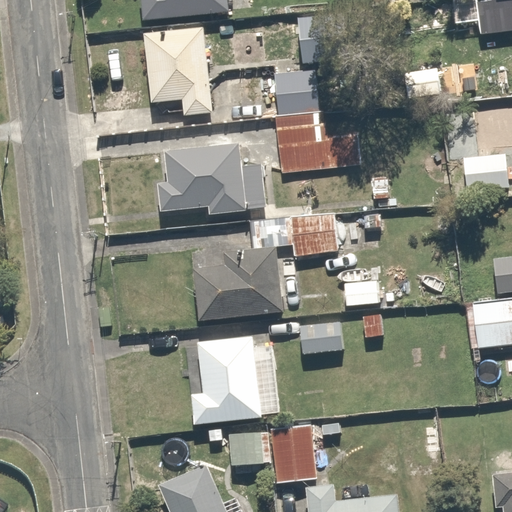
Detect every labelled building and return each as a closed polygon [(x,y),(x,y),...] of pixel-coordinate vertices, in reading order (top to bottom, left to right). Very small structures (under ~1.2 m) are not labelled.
[(122,0),(125,35),(224,28),(222,0),(122,0)] [(201,132),(200,43),(137,44),(138,117),(172,116),(172,133),(201,132)] [(430,85),(397,87),(398,115),(431,113),(430,85)] [(306,89),(263,90),(264,131),(307,130),(306,89)] [(259,135),(262,192),(347,187),(345,156),(288,159),(287,134),(259,135)] [(229,184),(226,155),(150,162),(154,201),(138,203),(141,231),(199,225),(200,234),(234,230),(232,215),(254,213),(251,182),(229,184)] [(498,169),(451,172),(454,206),(501,202),(498,169)] [(320,268),(319,232),(236,234),(237,264),(276,263),(276,270),(320,268)] [(170,282),(174,338),(273,331),(268,264),(230,266),(230,278),(170,282)] [(511,272),(479,276),(482,308),(511,305),(511,272)] [(363,298),(334,298),(334,323),(363,323),(363,298)] [(396,313),(365,316),(368,341),(399,337),(396,313)] [(511,319),(462,318),(461,363),(511,364),(511,319)] [(363,334),(345,334),(345,352),(363,352),(363,334)] [(325,343),(288,343),(288,369),(325,369),(325,343)] [(246,435),(245,351),(191,352),(192,421),(181,421),(181,435),(246,435)] [(346,417),(348,440),(392,436),(390,413),(346,417)] [(302,442),(260,445),(263,493),(306,490),(302,442)] [(251,447),(218,448),(219,481),(253,479),(251,447)] [(206,511),(193,480),(143,502),(147,511),(206,511)] [(511,511),(511,481),(480,485),(482,511),(511,511)] [(327,511),(327,497),(293,499),(293,511),(327,511)]
